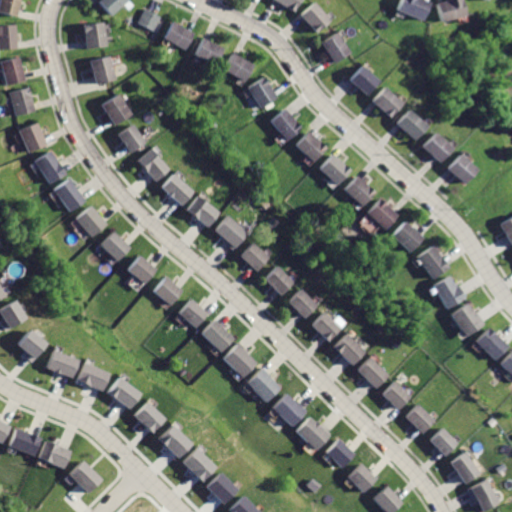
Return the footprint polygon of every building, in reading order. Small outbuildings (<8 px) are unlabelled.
[(0,0),(0,8),(17,13),(20,0),(0,0)] [(93,0),(107,16),(126,0),(93,0)] [(272,0),(293,12),(299,0),(272,0)] [(425,0),(397,0),(393,10),(420,21),(428,1),(425,0)] [(433,0),(430,1),(435,22),(461,15),(456,0),(433,0)] [(311,2),(295,17),(312,37),(329,22),(311,2)] [(132,23),(154,31),(162,12),(140,4),(132,23)] [(79,22),(82,50),(103,47),(100,20),(79,22)] [(166,20),(158,37),(182,49),(190,31),(166,20)] [(0,24),(0,48),(16,48),(14,23),(0,24)] [(333,32),(317,43),(332,66),(348,55),(333,32)] [(200,36),(190,59),(213,70),(224,48),(200,36)] [(231,51),(220,69),(241,83),(253,65),(231,51)] [(0,59),(0,76),(2,85),(24,80),(18,55),(0,59)] [(84,60),(89,85),(111,80),(106,56),(84,60)] [(357,64),(344,77),(363,95),(376,82),(357,64)] [(261,77),(244,87),(258,109),(275,99),(261,77)] [(6,91),(12,116),(33,111),(26,86),(6,91)] [(378,86),(366,102),(387,118),(399,102),(378,86)] [(97,102),(108,124),(126,116),(115,93),(97,102)] [(281,106),(265,119),(282,140),(298,128),(281,106)] [(403,111),(390,125),(410,142),(422,127),(403,111)] [(14,127),(24,152),(45,143),(36,119),(14,127)] [(113,132),(125,152),(143,142),(131,121),(113,132)] [(302,129),(289,143),(308,162),(322,148),(302,129)] [(429,129),(415,146),(434,162),(448,145),(429,129)] [(153,181),(167,168),(148,147),(134,161),(153,181)] [(29,161),(43,183),(62,172),(48,150),(29,161)] [(327,152),(314,169),(336,185),(349,169),(327,152)] [(453,155),(440,169),(458,186),(472,171),(453,155)] [(191,191),(171,172),(158,187),(178,205),(191,191)] [(353,177),(340,191),(359,208),(371,193),(353,177)] [(63,178),(48,191),(65,212),(81,198),(63,178)] [(217,211),(195,194),(183,209),(205,227),(217,211)] [(376,201),(357,223),(369,233),(376,226),(378,228),(391,213),(376,201)] [(86,204),(70,219),(89,239),(105,224),(86,204)] [(223,213),(207,229),(228,250),(245,233),(223,213)] [(511,218),(510,214),(492,222),(503,248),(511,244),(511,218)] [(404,220),(388,235),(406,254),(421,239),(404,220)] [(108,230),(96,243),(115,260),(127,247),(108,230)] [(249,242),(237,256),(254,272),(267,258),(249,242)] [(428,245),(410,257),(424,280),(442,268),(428,245)] [(134,254),(123,269),(143,285),(155,269),(134,254)] [(274,266),(262,281),(280,296),(292,281),(274,266)] [(447,274),(428,285),(443,310),(466,296),(458,283),(454,285),(447,274)] [(161,276),(148,291),(167,307),(180,292),(161,276)] [(298,287),(284,302),(303,320),(317,304),(298,287)] [(185,297),(171,313),(193,332),(207,316),(185,297)] [(23,319),(14,299),(0,305),(0,321),(3,329),(23,319)] [(466,302),(448,314),(462,335),(480,323),(466,302)] [(320,310),(307,325),(326,342),(339,327),(320,310)] [(209,319),(197,333),(215,350),(228,336),(209,319)] [(485,327),(472,342),(493,359),(505,343),(485,327)] [(30,360),(44,342),(27,328),(13,345),(30,360)] [(343,332),(328,350),(352,369),(366,352),(343,332)] [(230,343),(215,359),(235,378),(251,362),(230,343)] [(511,348),(498,366),(511,377),(511,348)] [(75,359),(50,349),(43,368),(68,377),(75,359)] [(370,360),(357,373),(372,389),(386,377),(370,360)] [(100,389),(105,370),(79,363),(74,381),(100,389)] [(255,369),(240,382),(257,401),(272,387),(255,369)] [(104,393),(127,408),(137,391),(114,376),(104,393)] [(393,380),(379,395),(396,412),(411,396),(393,380)] [(280,391),(265,407),(285,426),(300,410),(280,391)] [(161,417),(144,401),(130,415),(148,432),(161,417)] [(415,403),(402,416),(422,435),(435,421),(415,403)] [(304,415),(289,430),(309,449),(324,435),(304,415)] [(188,444),(169,424),(154,438),(173,458),(188,444)] [(13,428),(6,445),(31,456),(39,438),(13,428)] [(439,428),(425,441),(443,459),(457,446),(439,428)] [(332,439),(317,452),(333,470),(348,456),(332,439)] [(43,440),(37,458),(62,467),(68,449),(43,440)] [(198,481),(212,466),(192,448),(178,463),(198,481)] [(446,463),(460,487),(479,475),(465,452),(446,463)] [(101,479),(82,459),(68,473),(86,493),(101,479)] [(355,463),(339,479),(358,497),(373,481),(355,463)] [(234,488),(216,472),(202,486),(220,503),(234,488)] [(468,489),(479,511),(482,511),(496,505),(485,481),(468,489)] [(379,485),(364,499),(375,511),(389,511),(397,505),(379,485)] [(227,511),(256,511),(257,511),(239,495),(225,510),(227,511)]
